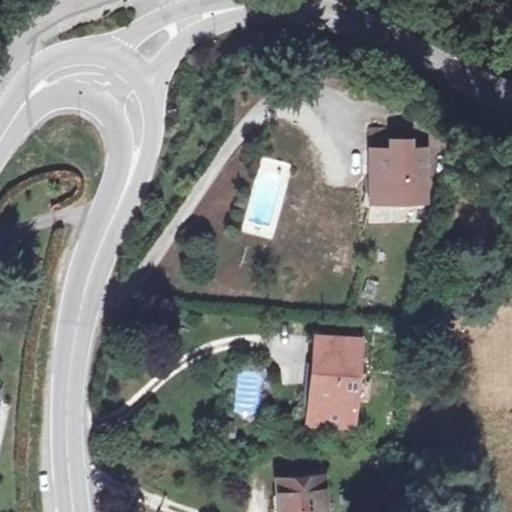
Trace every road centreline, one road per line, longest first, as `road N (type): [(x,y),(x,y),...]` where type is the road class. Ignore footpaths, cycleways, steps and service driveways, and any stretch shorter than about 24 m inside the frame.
road 1 (secondary): [(119,197),(72,336),(66,424),(73,511)]
road 2 (secondary): [(511,107),(410,48),(312,5)]
road 3 (secondary): [(312,5),(188,9),(114,50)]
road 4 (secondary): [(148,80),(199,32),(312,5)]
road 5 (secondary): [(114,50),(59,59),(36,73),(15,116)]
road 6 (secondary): [(119,197),(151,140),(148,80)]
